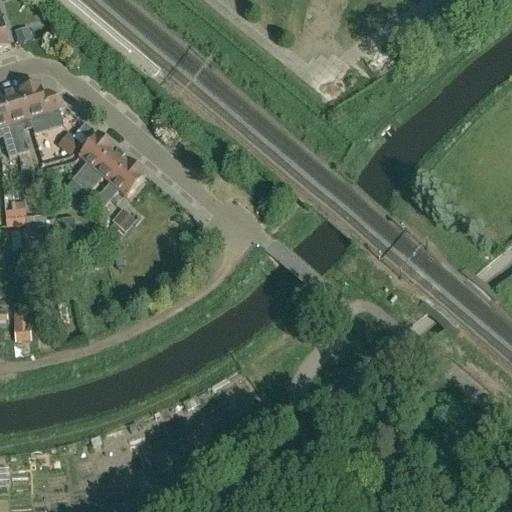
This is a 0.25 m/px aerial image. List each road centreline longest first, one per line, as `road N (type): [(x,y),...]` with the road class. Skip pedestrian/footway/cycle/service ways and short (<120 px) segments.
road 1 (residential): [(258,236),(245,234),(55,69),(0,77)]
road 2 (track): [(258,236),(191,305),(133,337),(72,359),(0,371)]
road 3 (residential): [(189,511),(296,426)]
